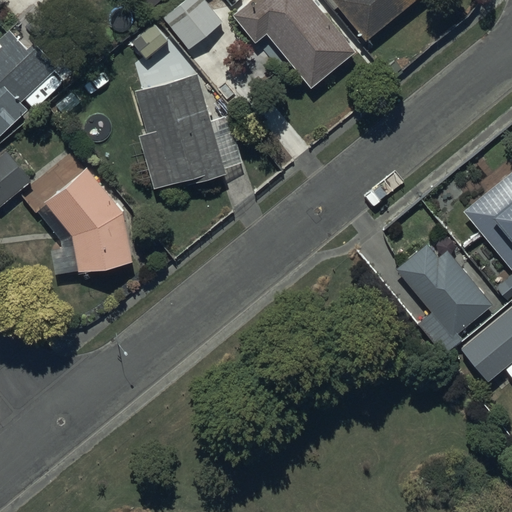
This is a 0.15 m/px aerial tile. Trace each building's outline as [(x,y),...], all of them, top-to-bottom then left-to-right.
[(179,0),(163,13),(188,45),(222,19),(207,0),(179,0)] [(355,45),(316,0),(245,0),(232,11),(255,38),(265,29),(310,83),(355,45)] [(335,0),(363,33),(404,0),(335,0)] [(155,20),(131,37),(145,55),(168,37),(155,20)] [(25,42),(8,25),(0,32),(0,129),(27,104),(20,97),(24,94),(32,103),(59,78),(50,68),(58,61),(33,35),(25,42)] [(209,117),(196,68),(134,86),(146,128),(139,130),(153,183),(185,174),(186,179),(224,169),(223,163),(240,158),(228,112),(209,117)] [(0,202),(30,177),(4,147),(0,150),(0,202)] [(84,163),(43,197),(71,231),(77,266),(131,256),(122,206),(84,163)] [(511,166),(462,206),(511,265),(511,166)] [(426,239),(395,265),(431,307),(416,319),(442,350),(460,335),(456,329),(491,300),(447,246),(438,253),(426,239)] [(511,355),(511,302),(462,345),(488,376),(511,355)]
